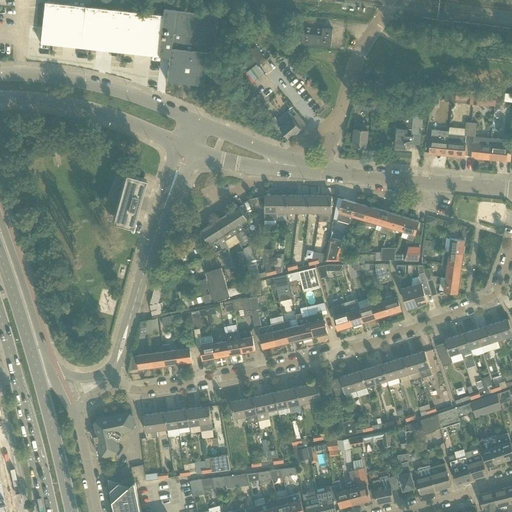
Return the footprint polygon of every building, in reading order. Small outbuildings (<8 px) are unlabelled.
[(188,83),(203,85),(204,74),(205,74),(206,68),(205,67),(207,47),(214,48),(218,15),(175,10),(163,9),(163,15),(45,2),(42,27),(43,28),(42,36),(41,36),(40,43),(169,57),(168,64),(169,64),(171,65),(170,69),(168,69),(166,81),(181,83),(182,84),(184,85),(185,85),(187,84),(188,84),(188,83)] [(303,33),(301,44),(331,47),(333,29),(322,28),(321,35),(312,34),(303,33)] [(250,69),(237,79),(245,89),(264,74),(258,66),(265,60),(255,48),(242,58),(250,69)] [(433,88),(432,102),(439,103),(440,89),(433,88)] [(446,89),(445,101),(453,102),(454,90),(446,89)] [(454,90),(453,102),(456,102),(456,100),(466,101),(466,103),(473,104),(475,92),(454,90)] [(475,92),(473,104),(480,105),(480,102),(486,102),(487,93),(475,92)] [(496,93),(495,104),(502,105),(503,94),(496,93)] [(272,118),(268,122),(277,131),(280,128),(289,140),(307,125),(297,114),(293,117),(292,118),(287,112),(277,121),(274,117),(272,118)] [(394,139),(394,144),(395,144),(395,147),(405,148),(406,143),(406,141),(412,139),(413,138),(413,137),(413,136),(412,136),(414,134),(420,134),(422,114),(412,113),(412,119),(398,118),(397,127),(395,139),(394,139)] [(355,124),(355,128),(353,146),(366,147),(369,125),(355,124)] [(430,154),(447,155),(449,133),(449,131),(432,129),(430,154)] [(449,133),(447,155),(464,157),(465,147),(466,135),(449,133)] [(472,158),(489,159),(491,138),(474,136),(472,158)] [(491,138),(489,159),(506,161),(508,140),(491,138)] [(112,221),(132,227),(145,178),(125,173),(112,221)] [(276,220),(276,213),(276,196),(265,195),(265,220),(276,220)] [(287,196),(276,196),(276,213),(287,213),(287,196)] [(287,196),(287,213),(293,213),(298,213),(299,196),(287,196)] [(299,196),(298,213),(304,213),(305,213),(310,213),(310,196),(299,196)] [(321,196),(310,196),(310,213),(321,213),(321,196)] [(321,213),(319,221),(330,221),(332,213),(332,206),(332,196),(321,196),(321,213)] [(350,223),(352,217),(356,202),(344,199),(338,219),(350,223)] [(356,202),(352,217),(365,220),(369,206),(356,202)] [(364,224),(376,228),(377,224),(381,210),(369,206),(365,220),(364,224)] [(239,207),(228,214),(237,229),(239,232),(239,233),(244,230),(241,226),(249,221),(245,215),(239,207)] [(388,234),(390,228),(394,213),(381,210),(377,224),(383,226),(381,232),(388,234)] [(390,228),(402,231),(406,217),(394,213),(390,228)] [(228,214),(215,222),(224,236),(226,243),(227,244),(228,247),(228,249),(239,242),(242,249),(246,247),(247,246),(239,233),(239,232),(237,229),(228,214)] [(406,217),(402,231),(409,233),(408,239),(413,241),(419,221),(406,217)] [(215,222),(201,231),(216,253),(222,249),(222,250),(228,247),(227,244),(226,243),(224,236),(215,222)] [(244,230),(239,233),(247,246),(250,244),(244,230)] [(330,238),(326,261),(332,261),(339,261),(339,256),(339,255),(343,243),(332,239),(331,239),(330,238)] [(446,238),(444,251),(463,254),(465,240),(459,240),(446,238)] [(406,254),(405,260),(418,260),(420,246),(408,246),(406,254)] [(396,248),(381,248),(381,252),(381,253),(381,260),(394,260),(394,254),(395,253),(396,248)] [(273,249),(262,250),(266,271),(265,271),(267,276),(272,275),(272,274),(271,270),(273,249)] [(237,252),(239,262),(246,260),(244,250),(237,252)] [(443,251),(442,264),(448,265),(462,267),(463,254),(444,251),(443,251)] [(221,255),(226,268),(234,265),(229,252),(221,255)] [(312,259),(312,260),(313,264),(320,262),(322,262),(324,254),(314,252),(312,259)] [(213,270),(205,272),(208,279),(214,301),(230,296),(221,267),(219,268),(215,256),(209,258),(213,270)] [(247,258),(252,277),(261,275),(256,256),(247,258)] [(389,264),(375,264),(375,270),(378,280),(379,283),(392,280),(389,270),(389,264)] [(326,265),(318,267),(321,278),(327,276),(326,270),(335,270),(335,265),(327,265),(326,265)] [(397,265),(397,273),(406,273),(406,265),(397,265)] [(448,265),(446,278),(460,279),(462,267),(448,265)] [(315,268),(299,272),(301,279),(301,280),(304,292),(321,288),(315,268)] [(430,269),(424,270),(425,272),(430,290),(431,292),(431,293),(432,296),(437,294),(435,284),(430,269)] [(299,272),(286,275),(288,282),(301,279),(299,272)] [(421,283),(412,286),(418,307),(419,307),(420,307),(421,306),(422,306),(423,305),(424,305),(423,305),(423,304),(428,302),(425,295),(424,292),(430,290),(425,272),(419,274),(421,283)] [(265,280),(260,282),(262,289),(267,288),(267,286),(275,283),(274,278),(267,280),(265,280)] [(460,279),(446,278),(444,291),(458,293),(460,279)] [(188,300),(187,300),(189,306),(190,306),(204,301),(205,304),(214,301),(208,279),(200,281),(204,296),(203,296),(188,300)] [(229,288),(231,296),(240,293),(238,286),(229,288)] [(418,307),(412,286),(402,289),(408,308),(413,307),(413,308),(415,308),(417,308),(418,307)] [(184,290),(178,291),(180,299),(181,298),(182,301),(181,301),(183,308),(189,306),(187,300),(184,290)] [(392,292),(383,295),(385,301),(389,314),(390,314),(391,316),(396,314),(395,312),(399,311),(402,310),(399,301),(397,297),(394,298),(392,292)] [(257,296),(248,298),(249,302),(251,311),(259,309),(260,309),(257,296)] [(245,316),(252,315),(248,298),(232,301),(233,304),(234,310),(235,312),(244,310),(245,316)] [(385,301),(372,304),(376,318),(389,314),(385,301)] [(346,306),(347,312),(351,326),(364,322),(358,302),(346,306)] [(358,302),(364,322),(376,318),(372,304),(360,308),(358,302)] [(345,303),(332,307),(335,316),(336,320),(339,329),(351,326),(347,312),(346,308),(346,306),(345,303)] [(150,309),(151,314),(163,312),(162,306),(150,309)] [(209,314),(207,308),(191,311),(192,318),(209,314)] [(318,313),(309,315),(311,322),(314,336),(327,333),(325,323),(324,319),(322,311),(318,312),(318,313)] [(296,314),(299,325),(302,339),(314,336),(311,322),(309,315),(302,317),(301,313),(296,314)] [(172,324),(171,315),(161,317),(163,326),(172,324)] [(153,319),(145,321),(146,326),(148,334),(158,332),(157,319),(156,319),(154,319),(153,319)] [(511,329),(509,319),(498,322),(503,339),(511,335),(511,329)] [(290,320),(284,321),(289,342),(302,339),(299,325),(291,327),(290,320)] [(139,328),(137,336),(148,334),(146,326),(145,321),(141,322),(139,326),(139,328)] [(284,321),(272,324),(277,345),(289,342),(284,321)] [(498,322),(487,326),(493,342),(498,340),(500,347),(505,346),(503,339),(498,322)] [(277,345),(272,324),(259,327),(264,348),(277,345)] [(236,325),(224,327),(226,341),(229,355),(242,352),(238,333),(238,331),(237,331),(236,325)] [(487,326),(477,329),(482,346),(481,346),(484,353),(494,349),(492,343),(493,342),(487,326)] [(477,329),(466,333),(471,349),(482,346),(477,329)] [(250,331),(238,333),(242,352),(255,350),(252,336),(251,336),(250,331)] [(466,333),(456,336),(461,353),(464,361),(466,368),(475,365),(470,350),(471,349),(466,333)] [(216,357),(214,343),(212,335),(199,338),(203,360),(216,357)] [(461,353),(456,336),(445,340),(446,342),(437,345),(443,366),(450,364),(450,361),(452,361),(450,356),(461,353)] [(226,341),(214,343),(216,357),(229,355),(226,341)] [(163,344),(164,351),(166,365),(179,363),(177,349),(170,350),(169,343),(163,344)] [(190,347),(177,349),(179,363),(192,361),(190,347)] [(164,351),(151,353),(153,367),(166,365),(164,351)] [(425,351),(414,354),(421,376),(422,378),(433,375),(431,370),(425,351)] [(148,353),(138,355),(138,356),(138,359),(140,369),(153,367),(151,353),(148,353)] [(414,354),(404,357),(411,380),(417,378),(421,377),(421,378),(422,378),(414,354)] [(132,356),(128,369),(133,368),(133,370),(140,369),(138,356),(132,356)] [(404,357),(393,361),(398,377),(406,375),(408,374),(409,374),(404,357)] [(393,361),(383,364),(388,381),(390,380),(391,380),(398,377),(393,361)] [(383,364),(372,367),(377,384),(388,381),(383,364)] [(372,367),(362,370),(367,387),(377,384),(372,367)] [(362,370),(351,374),(356,390),(367,387),(362,370)] [(356,390),(351,374),(340,377),(345,394),(356,390)] [(489,376),(481,379),(484,387),(492,384),(489,376)] [(319,383),(307,385),(311,402),(313,408),(324,406),(319,383)] [(307,385),(297,388),(300,404),(306,403),(307,403),(311,402),(307,385)] [(297,388),(286,390),(290,407),(291,413),(301,411),(302,410),(300,404),(297,388)] [(286,390),(275,392),(279,409),(290,407),(286,390)] [(499,403),(500,404),(511,400),(508,390),(496,394),(499,403)] [(275,392),(264,395),(268,412),(279,409),(275,392)] [(499,403),(496,394),(487,397),(488,399),(490,407),(499,403)] [(254,397),(257,414),(259,421),(270,419),(268,412),(264,395),(254,397)] [(454,401),(455,405),(471,399),(469,395),(454,401)] [(254,397),(243,400),(247,416),(248,423),(259,421),(257,414),(254,397)] [(490,407),(488,399),(478,402),(480,410),(490,407)] [(235,419),(247,416),(243,400),(232,402),(235,419)] [(478,402),(472,404),(474,412),(480,410),(478,402)] [(469,403),(457,408),(457,409),(459,418),(472,413),(471,408),(469,404),(469,403)] [(430,404),(419,408),(420,412),(422,417),(428,414),(433,413),(431,409),(430,405),(430,404)] [(210,406),(198,407),(201,424),(202,431),(213,429),(210,406)] [(198,407),(187,409),(190,426),(201,424),(198,407)] [(457,408),(438,414),(439,416),(439,417),(441,428),(460,422),(460,421),(458,418),(459,418),(457,409),(457,408)] [(187,409),(177,411),(179,428),(183,427),(184,433),(190,432),(189,426),(190,426),(187,409)] [(98,430),(94,435),(96,441),(101,445),(100,446),(101,452),(106,455),(115,453),(119,447),(117,442),(115,440),(117,438),(118,438),(121,438),(122,436),(122,434),(120,433),(122,430),(124,431),(131,430),(134,425),(132,415),(127,411),(116,414),(116,413),(115,415),(111,416),(109,415),(108,415),(99,417),(95,423),(96,429),(98,430)] [(177,411),(166,412),(168,429),(167,429),(168,437),(179,435),(178,428),(179,428),(177,411)] [(166,412),(155,414),(157,431),(167,429),(168,429),(166,412)] [(155,414),(143,415),(145,425),(146,432),(152,431),(152,437),(158,437),(158,436),(157,431),(155,414)] [(438,414),(421,421),(424,434),(441,428),(439,417),(439,416),(438,414)] [(342,423),(346,436),(358,433),(354,419),(342,423)] [(419,422),(408,425),(409,432),(421,429),(420,423),(419,422)] [(365,435),(364,435),(364,440),(365,440),(371,439),(372,441),(376,441),(376,439),(383,438),(384,446),(391,445),(389,431),(365,435)] [(502,435),(499,436),(506,460),(511,457),(511,444),(511,440),(508,433),(504,435),(502,435)] [(506,460),(499,436),(498,434),(488,437),(497,463),(506,460)] [(350,438),(351,447),(364,445),(362,436),(350,438)] [(497,463),(488,437),(479,440),(487,466),(497,463)] [(350,438),(337,440),(337,441),(338,449),(351,447),(350,438)] [(328,443),(329,450),(338,449),(337,441),(328,443)] [(326,443),(307,447),(308,451),(309,452),(309,455),(316,453),(315,452),(315,451),(316,451),(327,449),(327,447),(326,443)] [(307,447),(297,449),(299,460),(309,458),(308,451),(307,447)] [(455,454),(448,456),(450,462),(454,475),(457,484),(472,479),(468,464),(465,452),(465,449),(454,452),(455,454)] [(473,450),(465,452),(468,464),(472,479),(488,474),(481,452),(475,454),(473,450)] [(227,454),(205,457),(207,468),(207,470),(208,472),(208,473),(212,472),(212,471),(230,469),(227,454)] [(267,456),(267,460),(269,465),(280,464),(277,454),(266,455),(267,456)] [(408,454),(397,455),(400,466),(402,465),(405,473),(399,474),(401,481),(403,490),(404,490),(406,492),(410,491),(411,488),(415,487),(412,477),(411,472),(411,471),(408,462),(409,461),(409,460),(408,454)] [(353,468),(362,467),(361,459),(351,461),(353,468)] [(200,461),(195,462),(195,465),(196,471),(197,473),(197,474),(208,473),(208,472),(207,470),(207,468),(203,468),(201,468),(200,461)] [(441,472),(432,474),(436,490),(452,486),(445,462),(439,464),(441,472)] [(131,467),(133,477),(137,476),(138,481),(145,480),(142,465),(131,467)] [(418,471),(414,472),(418,485),(420,492),(421,494),(436,490),(432,474),(430,467),(430,465),(418,469),(418,471)] [(296,467),(282,469),(283,476),(297,474),(296,467)] [(363,468),(354,471),(355,476),(354,476),(361,502),(371,499),(369,489),(367,484),(367,483),(368,483),(365,468),(363,468)] [(282,469),(270,470),(272,480),(283,477),(283,476),(282,469)] [(270,470),(258,472),(260,478),(260,479),(261,482),(272,480),(270,470)] [(352,482),(347,483),(349,489),(348,489),(352,504),(361,502),(354,476),(355,476),(354,471),(349,472),(350,477),(351,479),(352,482)] [(260,479),(260,478),(258,472),(247,473),(248,480),(249,482),(260,479)] [(380,479),(373,481),(374,488),(376,494),(378,504),(394,500),(394,499),(391,490),(398,489),(396,479),(395,476),(388,477),(388,475),(379,477),(380,479)] [(224,477),(213,478),(214,482),(215,488),(226,486),(226,483),(224,477)] [(213,478),(190,481),(190,482),(192,489),(203,487),(205,493),(205,495),(212,493),(211,488),(215,488),(214,482),(213,478)] [(118,482),(108,479),(114,511),(141,511),(135,481),(129,486),(118,482)] [(352,504),(348,489),(342,491),(339,480),(334,482),(335,485),(338,499),(341,507),(352,504)] [(317,489),(320,502),(321,511),(336,511),(334,500),(338,499),(335,485),(317,489)] [(203,487),(192,489),(194,496),(205,493),(203,487)] [(308,494),(303,495),(307,511),(321,511),(320,502),(317,489),(317,488),(307,491),(308,494)] [(511,507),(507,488),(493,491),(497,507),(497,511),(509,511),(511,511),(511,507)] [(497,511),(497,507),(493,491),(480,495),(484,511),(497,511)] [(304,511),(299,493),(288,496),(292,511),(304,511)] [(292,511),(288,496),(277,499),(278,500),(280,511),(292,511)] [(280,511),(278,500),(267,503),(269,511),(280,511)] [(256,506),(257,511),(269,511),(267,503),(256,506)]
